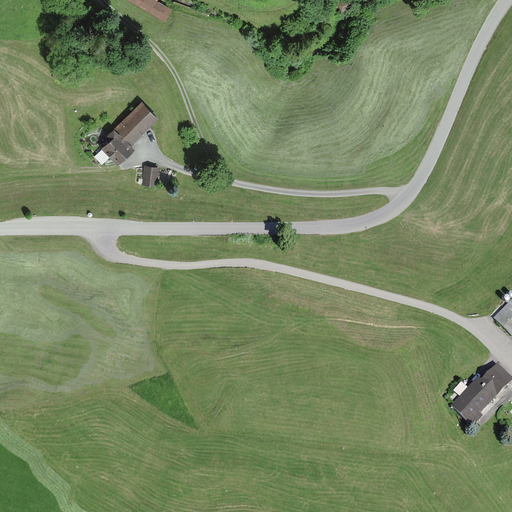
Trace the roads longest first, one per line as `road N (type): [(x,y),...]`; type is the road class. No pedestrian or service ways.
road 1 (tertiary): [(102,224),(335,225),(380,216),(416,190),(507,0)]
road 2 (residential): [(511,363),(445,313),(270,264),(136,260),(110,252),(102,224)]
road 3 (track): [(101,0),(180,80),(223,182)]
road 4 (track): [(0,176),(120,167)]
